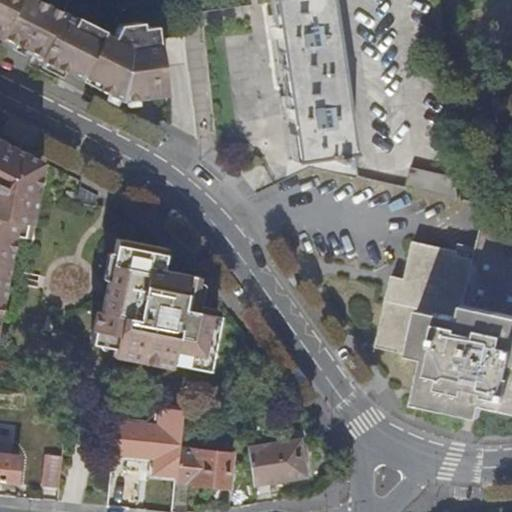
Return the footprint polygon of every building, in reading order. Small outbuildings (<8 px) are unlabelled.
[(159,37),(158,37),(157,27),(143,28),(142,22),(120,25),(113,39),(103,33),(104,31),(77,18),(76,20),(63,13),(38,0),(0,0),(0,39),(12,45),(122,101),(167,95),(159,39),(159,37)] [(200,0),(202,12),(253,5),(252,0),(200,0)] [(273,0),(296,163),(353,155),(331,0),(273,0)] [(27,237),(42,161),(0,139),(0,309),(13,242),(15,235),(27,237)] [(449,198),(462,201),(459,180),(427,172),(413,169),(408,190),(449,198)] [(50,196),(57,197),(59,189),(51,188),(50,196)] [(68,191),(66,200),(74,201),(75,193),(68,191)] [(475,260),(459,257),(460,253),(438,248),(415,242),(407,279),(393,276),(392,282),(386,303),(376,350),(425,361),(417,392),(417,395),(415,403),(467,416),(471,417),(475,418),(481,419),(484,406),(511,412),(511,231),(483,225),(475,260)] [(105,292),(104,295),(104,297),(101,313),(96,312),(90,345),(113,349),(111,357),(170,368),(171,363),(206,370),(216,315),(188,310),(193,276),(158,270),(161,249),(160,248),(114,240),(105,292)] [(47,317),(45,330),(51,331),(54,318),(47,317)] [(20,377),(10,375),(8,380),(19,383),(20,377)] [(153,474),(176,477),(179,451),(183,410),(118,405),(115,432),(130,433),(132,415),(158,418),(153,474)] [(248,449),(254,486),(307,477),(301,441),(248,449)] [(196,453),(179,451),(176,477),(176,481),(193,483),(193,486),(229,489),(232,454),(197,450),(196,453)] [(0,482),(16,484),(19,458),(0,455),(0,482)] [(43,488),(58,489),(62,459),(46,457),(43,488)]
